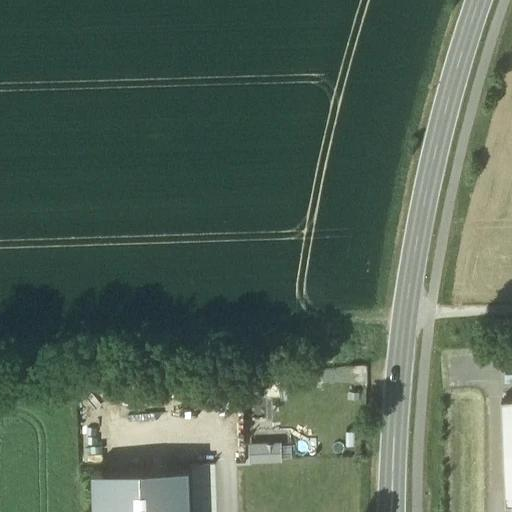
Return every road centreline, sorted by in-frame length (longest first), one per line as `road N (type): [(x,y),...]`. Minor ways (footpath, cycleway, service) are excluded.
road 1 (secondary): [(388,511),(412,248),(476,0)]
road 2 (track): [(403,313),(0,332)]
